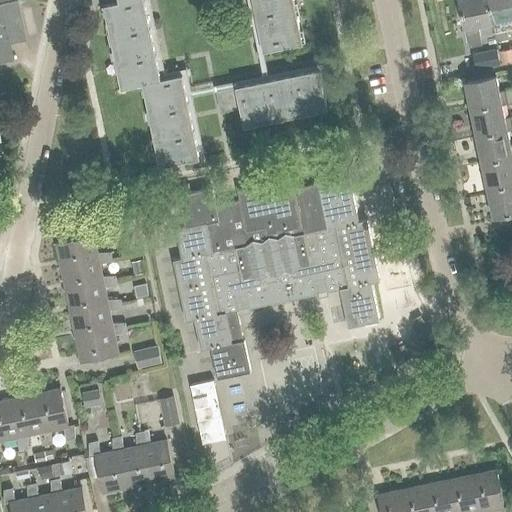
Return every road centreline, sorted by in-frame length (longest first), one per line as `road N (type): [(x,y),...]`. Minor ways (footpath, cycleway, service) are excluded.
road 1 (residential): [(489,369),(436,245),(388,0)]
road 2 (residential): [(0,334),(67,0)]
road 3 (residential): [(234,511),(489,369)]
